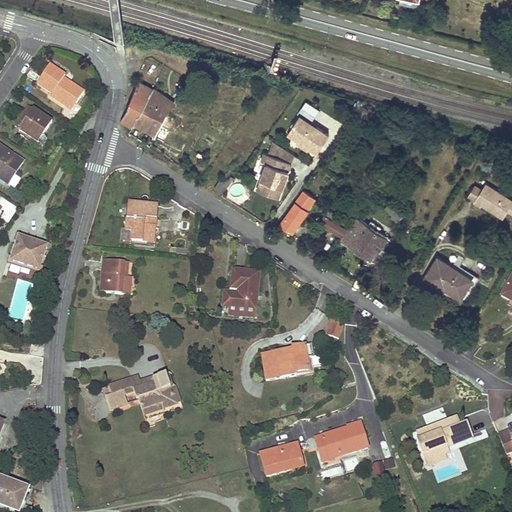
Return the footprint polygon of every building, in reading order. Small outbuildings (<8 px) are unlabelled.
[(84,93),(69,84),(67,86),(62,82),(63,80),(65,77),(50,67),(37,85),(52,95),(51,97),(66,107),(71,100),(76,104),(84,93)] [(131,128),(133,124),(137,118),(140,116),(153,90),(138,83),(132,96),(127,109),(128,109),(121,121),(127,125),(131,128)] [(133,124),(156,135),(167,114),(174,102),(153,88),(153,90),(140,116),(137,118),(133,124)] [(72,112),(76,104),(71,100),(66,107),(72,112)] [(305,100),(301,110),(315,116),(320,106),(305,100)] [(20,129),(33,109),(29,106),(15,126),(20,129)] [(52,122),(33,109),(20,129),(19,130),(27,135),(25,138),(40,148),(42,146),(38,143),(42,136),(52,122)] [(167,114),(156,135),(154,139),(182,152),(194,127),(167,114)] [(329,134),(300,115),(288,133),(318,152),(329,134)] [(38,143),(42,146),(47,139),(42,136),(38,143)] [(280,157),(284,147),(274,141),(270,153),(280,157)] [(0,179),(8,185),(24,163),(0,146),(0,179)] [(278,196),(294,154),(284,147),(280,157),(270,153),(264,151),(261,159),(267,161),(257,189),(278,196)] [(221,180),(218,184),(215,188),(223,194),(234,179),(231,176),(226,183),(221,180)] [(511,199),(486,183),(474,202),(481,206),(482,204),(489,209),(490,207),(498,211),(496,213),(503,218),(508,210),(511,212),(511,199)] [(307,209),(311,204),(315,198),(304,190),(277,229),(285,235),(288,231),(292,233),(308,210),(307,209)] [(147,238),(151,238),(155,238),(156,227),(154,226),(155,219),(157,219),(158,205),(128,202),(126,227),(132,228),(131,238),(131,241),(147,242),(147,238)] [(390,217),(393,219),(397,222),(403,213),(389,202),(384,209),(392,214),(390,217)] [(349,223),(328,210),(325,215),(346,229),(349,223)] [(346,229),(325,215),(320,223),(342,237),(347,229),(346,229)] [(378,251),(383,245),(387,238),(378,232),(381,227),(371,221),(368,226),(355,217),(347,229),(342,237),(341,238),(370,258),(376,250),(378,251)] [(15,240),(18,241),(19,238),(47,247),(39,271),(10,262),(11,260),(8,259),(7,264),(42,275),(52,245),(17,234),(15,240)] [(39,271),(47,247),(19,238),(18,241),(11,260),(10,262),(39,271)] [(463,295),(463,294),(464,294),(473,280),(438,258),(424,279),(439,289),(441,285),(446,289),(456,295),(457,296),(458,296),(459,296),(461,296),(462,295),(463,295)] [(125,295),(126,286),(127,277),(128,263),(103,261),(100,293),(125,295)] [(238,294),(235,293),(231,293),(229,308),(256,310),(259,273),(233,270),(231,289),(239,289),(238,294)] [(511,277),(502,296),(511,302),(511,277)] [(229,308),(231,293),(224,292),(222,307),(229,308)] [(256,310),(229,308),(228,316),(255,319),(256,310)] [(326,336),(332,338),(338,340),(344,324),(332,319),(326,336)] [(309,372),(308,365),(307,359),(312,358),(310,346),(292,348),(292,350),(262,355),(266,381),(296,376),(296,374),(309,372)] [(127,405),(126,400),(125,395),(134,392),(137,400),(138,400),(145,421),(165,415),(163,409),(177,405),(171,388),(173,387),(169,374),(139,384),(134,386),(132,380),(108,388),(111,395),(106,397),(110,411),(127,405)] [(182,403),(176,386),(173,387),(171,388),(177,405),(182,403)] [(418,442),(422,454),(426,466),(442,460),(439,451),(443,449),(442,447),(472,435),(467,422),(458,426),(455,419),(423,431),(426,439),(420,441),(418,442)] [(0,479),(0,434),(4,424),(0,422),(0,508),(9,511),(20,511),(29,491),(0,479)] [(315,440),(317,446),(319,452),(326,450),(329,460),(367,449),(360,424),(348,428),(348,429),(315,440)] [(511,432),(511,433),(509,430),(498,434),(504,450),(511,447),(511,432)] [(426,439),(423,431),(417,434),(420,441),(426,439)] [(448,448),(473,438),(472,435),(442,447),(443,449),(447,447),(448,448)] [(304,469),(301,457),(298,445),(261,455),(267,479),(304,469)] [(442,460),(426,466),(427,469),(447,462),(444,455),(449,453),(448,448),(447,447),(443,449),(439,451),(442,460)] [(319,452),(322,463),(329,460),(326,450),(319,452)] [(393,459),(384,461),(386,469),(395,468),(393,459)] [(382,461),(372,464),(376,477),(386,474),(382,461)]
